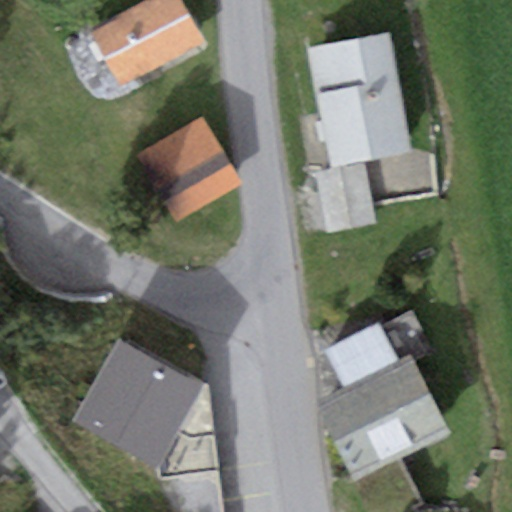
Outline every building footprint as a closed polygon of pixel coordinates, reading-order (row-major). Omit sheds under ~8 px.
[(199,43),(176,0),(151,0),(92,31),(121,85),(199,43)] [(388,35),(308,51),(331,169),(316,172),(328,234),(376,224),(364,162),(411,153),(388,35)] [(240,185),(203,117),(135,154),(172,222),(240,185)] [(362,481),(450,435),(408,355),(395,361),(376,325),(323,353),(342,389),(320,401),(362,481)] [(199,386),(117,340),(73,418),(154,464),(199,386)]
